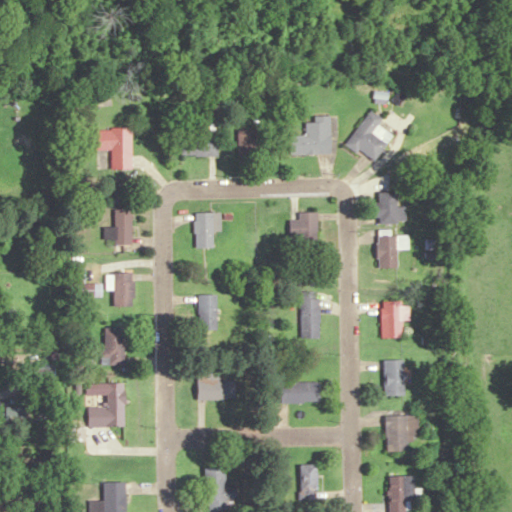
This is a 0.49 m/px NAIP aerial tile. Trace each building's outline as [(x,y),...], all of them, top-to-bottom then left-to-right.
[(374,162),(394,134),(379,123),(383,118),(371,109),(347,142),(374,162)] [(331,154),(331,117),(307,117),(307,135),(290,135),(290,154),(331,154)] [(97,149),(112,149),(112,168),(132,168),(132,127),(97,127),(97,149)] [(274,155),(274,137),(259,137),(259,128),(238,128),(238,155),(274,155)] [(181,155),(218,155),(218,136),(181,136),(181,155)] [(397,192),(376,192),(376,221),(407,221),(407,206),(397,206),(397,192)] [(132,242),(132,208),(114,208),(114,226),(106,226),(106,242),(132,242)] [(299,219),(290,219),(290,245),(318,245),(318,211),(299,211),(299,219)] [(220,212),(196,212),(196,247),(213,247),(213,229),(220,229),(220,212)] [(397,249),(408,249),(408,234),(378,234),(378,266),(397,266),(397,249)] [(114,305),(134,305),(134,271),(113,271),(113,288),(114,288),(114,305)] [(320,339),(320,290),(301,290),(301,339),(320,339)] [(218,294),(199,294),(199,329),(218,329),(218,294)] [(382,337),(403,336),(403,300),(381,300),(382,337)] [(125,364),(125,327),(103,327),(103,364),(125,364)] [(384,395),(405,395),(405,360),(384,360),(384,395)] [(39,379),(50,381),(53,366),(42,364),(39,379)] [(199,399),(236,399),(236,380),(220,380),(220,371),(199,371),(199,399)] [(321,402),(321,381),(281,381),(281,402),(321,402)] [(88,407),(88,426),(125,426),(125,382),(85,382),(85,394),(107,394),(107,407),(88,407)] [(26,424),(26,407),(5,407),(5,424),(26,424)] [(386,414),(386,450),(410,450),(410,440),(418,440),(418,414),(386,414)] [(318,500),(318,464),(300,464),(300,500),(318,500)] [(226,487),(226,467),(205,467),(206,510),(228,509),(227,498),(237,498),(236,486),(226,487)] [(389,511),(406,511),(406,501),(415,501),(415,476),(389,476),(389,511)] [(89,501),(88,511),(126,511),(127,482),(105,482),(105,501),(89,501)]
